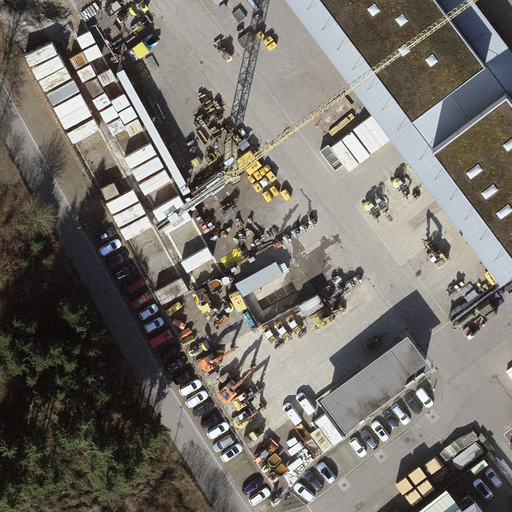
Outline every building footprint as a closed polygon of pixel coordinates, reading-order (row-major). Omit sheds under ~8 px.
[(74,0),(50,0),(13,20),(155,287),(186,271),(182,263),(212,247),(184,194),(192,190),(127,67),(114,74),(74,0)] [(329,0),(414,115),(488,60),(443,0),(329,0)] [(511,99),(507,93),(443,140),(511,233),(511,99)] [(345,436),(438,371),(413,336),(320,400),(345,436)] [(482,511),(473,501),(462,509),(451,495),(429,511),(482,511)]
